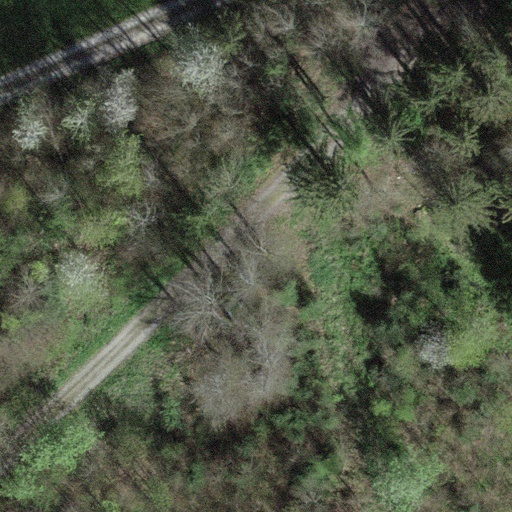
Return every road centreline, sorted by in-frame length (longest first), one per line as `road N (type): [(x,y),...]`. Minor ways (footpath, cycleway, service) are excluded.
road 1 (track): [(0,467),(456,0)]
road 2 (track): [(0,147),(275,0)]
